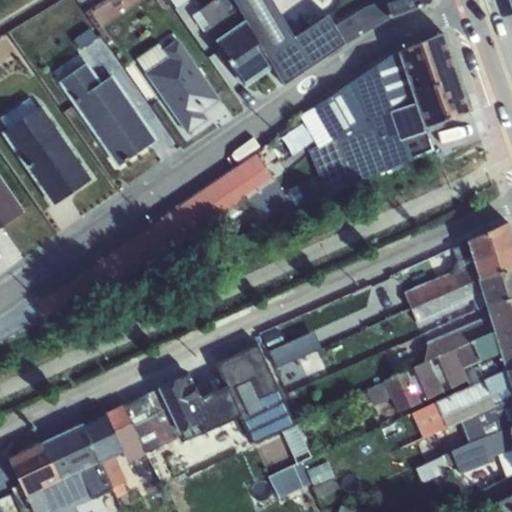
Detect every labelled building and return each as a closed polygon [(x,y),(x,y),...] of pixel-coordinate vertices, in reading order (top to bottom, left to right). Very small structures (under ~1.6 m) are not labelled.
[(206,29),(244,84),(273,67),(238,9),(229,15),(218,0),(213,0),(200,9),(212,25),(206,29)] [(218,0),(229,15),(238,9),(233,0),(218,0)] [(233,0),(238,9),(273,67),(284,85),(341,46),(327,25),(299,44),(272,0),(233,0)] [(345,44),(389,17),(384,0),(380,0),(364,7),(333,26),(345,44)] [(384,0),(389,17),(425,3),(425,2),(428,1),(428,0),(384,0)] [(206,29),(212,25),(200,9),(192,15),(203,31),(206,29)] [(72,39),(80,50),(100,37),(92,25),(72,39)] [(412,91),(459,75),(444,31),(398,51),(412,91)] [(146,72),(188,131),(208,119),(203,111),(220,99),(177,40),(164,49),(168,56),(147,71),(146,72)] [(168,56),(164,49),(159,43),(137,58),(147,71),(168,56)] [(412,91),(398,51),(350,83),(349,83),(299,117),(321,144),(313,146),(330,192),(432,149),(424,126),(412,91)] [(87,63),(79,53),(54,70),(61,81),(87,63)] [(118,166),(157,139),(113,76),(101,83),(87,63),(61,81),(60,81),(118,166)] [(412,91),(424,126),(471,110),(459,75),(412,91)] [(30,97),(1,118),(8,128),(38,106),(30,97)] [(3,131),(54,203),(92,177),(41,104),(38,106),(8,128),(3,131)] [(274,178),(256,152),(37,301),(46,316),(82,292),(90,303),(274,178)] [(0,226),(23,210),(0,176),(0,226)] [(479,278),(511,267),(511,233),(508,221),(468,240),(479,278)] [(479,278),(468,240),(452,248),(457,259),(451,272),(405,291),(411,307),(479,278)] [(511,267),(479,278),(484,292),(487,304),(511,296),(511,267)] [(484,292),(479,278),(411,307),(417,320),(484,292)] [(511,296),(487,304),(490,313),(495,331),(511,325),(511,296)] [(472,340),(495,331),(490,313),(427,342),(424,361),(472,340)] [(273,335),(283,360),(307,350),(296,325),(273,335)] [(501,350),(507,369),(511,367),(511,325),(495,331),(501,350)] [(481,359),(501,350),(495,331),(472,340),(481,359)] [(481,359),(472,340),(424,361),(384,379),(392,397),(399,411),(469,379),(464,367),(481,359)] [(254,349),(263,369),(279,361),(270,342),(254,349)] [(484,379),(506,369),(501,350),(481,359),(464,367),(469,379),(472,384),(483,379),(484,379)] [(224,365),(245,411),(272,399),(250,353),(224,365)] [(490,393),(511,384),(507,369),(506,369),(484,379),(490,393)] [(180,430),(199,421),(216,412),(207,394),(201,397),(193,379),(184,384),(181,376),(158,389),(125,405),(146,452),(182,435),(180,430)] [(363,409),(392,397),(384,379),(357,393),(363,409)] [(447,427),(461,420),(511,396),(511,387),(511,384),(490,393),(484,379),(483,379),(472,384),(436,400),(447,427)] [(216,412),(221,423),(240,414),(227,385),(207,394),(216,412)] [(511,411),(511,396),(461,420),(465,431),(486,421),(511,411)] [(146,452),(125,405),(83,424),(99,460),(100,462),(111,457),(124,450),(132,458),(146,452)] [(511,426),(511,411),(486,421),(465,431),(469,443),(511,427),(511,426)] [(204,431),(221,423),(216,412),(199,421),(204,431)] [(60,479),(99,460),(83,424),(42,443),(60,479)] [(511,448),(511,431),(511,427),(469,443),(451,450),(416,467),(420,478),(456,463),(460,473),(491,462),(489,458),(497,454),(511,448)] [(61,481),(60,479),(42,443),(9,459),(28,497),(61,481)] [(511,472),(511,448),(497,454),(505,475),(511,472)] [(123,482),(111,457),(100,462),(112,488),(125,511),(134,511),(136,511),(127,493),(123,482)] [(100,462),(99,460),(60,479),(61,481),(73,508),(112,488),(100,462)] [(257,480),(265,500),(300,485),(291,465),(257,480)] [(75,511),(73,508),(61,481),(28,497),(33,509),(50,501),(54,511),(75,511)] [(511,511),(511,493),(489,506),(489,511),(511,511)]
